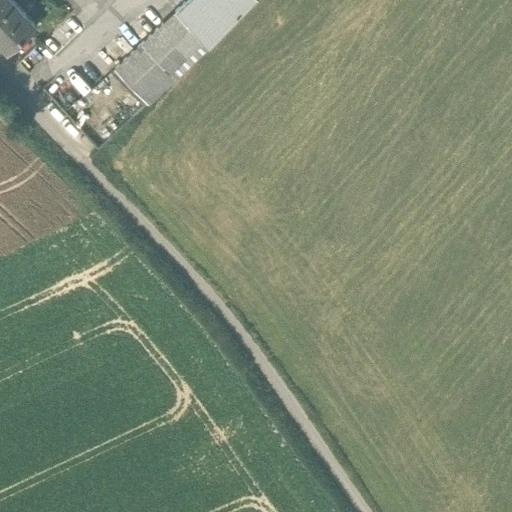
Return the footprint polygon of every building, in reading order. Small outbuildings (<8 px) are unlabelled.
[(8,0),(0,0),(0,44),(8,54),(19,44),(36,28),(8,0)] [(254,0),(187,0),(174,13),(207,48),(254,0)] [(207,48),(174,13),(142,44),(174,79),(207,48)] [(29,56),(19,44),(8,54),(19,65),(29,56)] [(146,106),(174,79),(142,44),(113,71),(146,106)]
